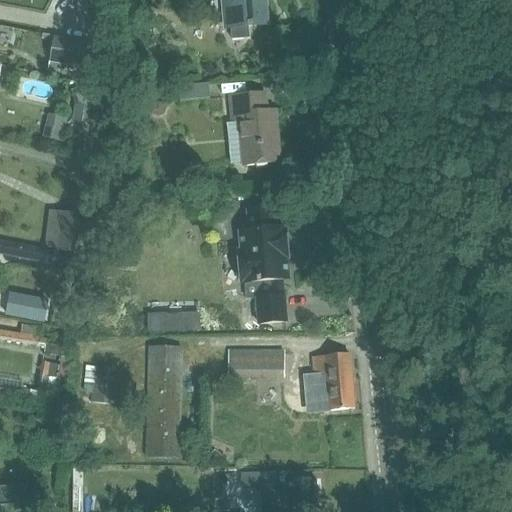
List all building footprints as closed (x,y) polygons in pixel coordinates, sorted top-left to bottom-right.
[(104,0),(73,0),(99,12),(104,0)] [(250,36),(249,26),(267,25),(265,3),(263,4),(262,0),(227,0),(230,28),(231,38),(250,36)] [(61,66),(81,70),(86,42),(55,36),(54,37),(54,40),(53,42),(47,71),(59,74),(61,66)] [(208,85),(178,88),(180,102),(209,99),(208,85)] [(73,96),(77,107),(94,100),(89,89),(73,96)] [(267,113),(265,95),(230,98),(232,123),(240,122),(244,168),(280,164),(275,113),(267,113)] [(165,115),(166,110),(163,105),(158,104),(153,106),(151,111),(154,116),(160,118),(165,115)] [(44,115),(40,138),(53,140),(57,117),(44,115)] [(237,254),(240,283),(244,283),(244,285),(273,282),(281,282),(288,281),(286,260),(288,260),(286,231),(284,231),(284,229),(275,230),(273,210),(246,213),(248,232),(240,233),(241,253),(237,254)] [(60,242),(59,252),(83,254),(86,215),(62,213),(60,242)] [(0,242),(0,255),(6,256),(17,259),(20,246),(10,244),(0,242)] [(97,258),(96,277),(117,279),(118,259),(97,258)] [(17,266),(5,265),(0,289),(13,291),(17,266)] [(284,298),(282,298),(281,282),(273,282),(274,298),(256,300),(259,326),(286,323),(284,298)] [(43,324),(47,302),(11,295),(6,317),(43,324)] [(145,313),(145,333),(193,332),(193,312),(145,313)] [(0,342),(45,350),(43,357),(50,358),(51,356),(67,358),(69,348),(46,345),(47,338),(39,337),(40,329),(24,326),(22,334),(0,330),(0,342)] [(148,348),(146,456),(182,456),(183,348),(148,348)] [(229,353),(229,377),(283,378),(284,353),(229,353)] [(354,410),(350,356),(313,360),(314,379),(327,378),(330,412),(354,410)] [(69,358),(67,358),(59,357),(58,367),(57,377),(56,380),(55,384),(55,388),(64,390),(69,358)] [(38,393),(0,387),(0,396),(21,400),(20,402),(45,405),(46,397),(53,398),(55,388),(55,384),(56,380),(57,377),(58,367),(43,364),(41,377),(38,393)] [(96,379),(92,379),(90,404),(110,406),(113,379),(110,379),(110,372),(97,371),(96,379)] [(80,511),(80,470),(70,470),(70,511),(80,511)] [(268,497),(289,496),(289,508),(317,507),(315,481),(267,483),(268,497)] [(28,511),(26,486),(0,488),(0,511),(28,511)]
